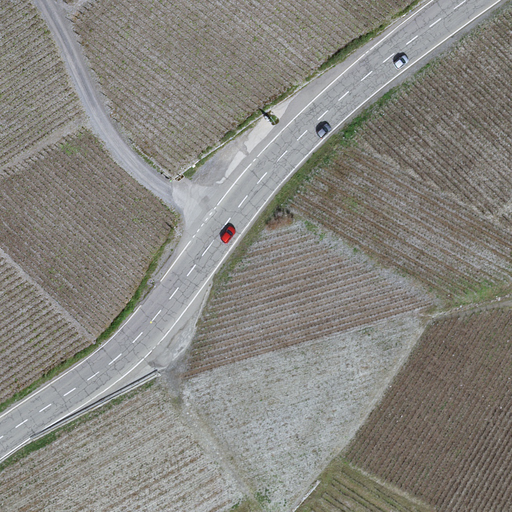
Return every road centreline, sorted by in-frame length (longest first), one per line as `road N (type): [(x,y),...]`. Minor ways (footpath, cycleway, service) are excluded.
road 1 (secondary): [(0,438),(143,331),(307,127),(466,0)]
road 2 (track): [(223,225),(122,152),(98,119),(44,0)]
